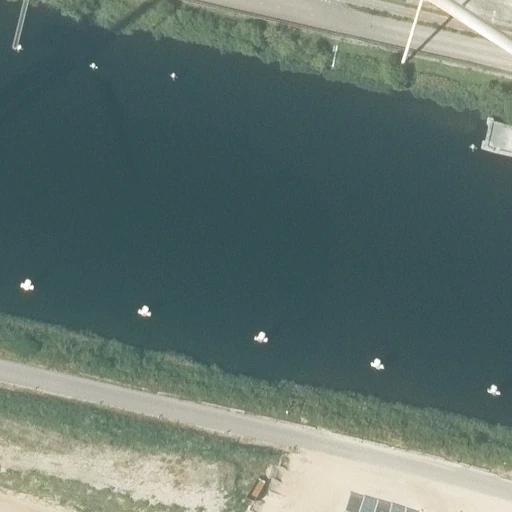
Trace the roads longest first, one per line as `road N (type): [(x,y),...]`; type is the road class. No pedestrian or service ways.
road 1 (unclassified): [(511,482),(0,371)]
road 2 (tertiary): [(511,58),(255,0)]
